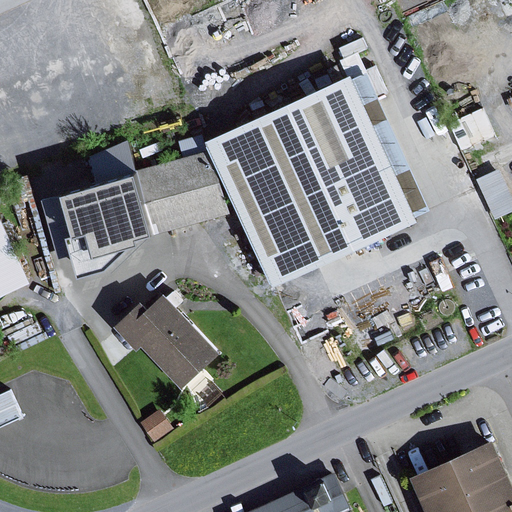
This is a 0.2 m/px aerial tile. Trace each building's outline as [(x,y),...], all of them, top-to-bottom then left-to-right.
[(369,69),(357,75),(421,213),(432,208),(369,69)] [(355,70),(209,137),(276,283),(422,217),(421,213),(357,75),(355,70)] [(99,180),(68,188),(69,191),(80,229),(71,231),(74,239),(84,272),(111,265),(139,238),(232,211),(213,148),(208,149),(204,134),(180,140),(185,155),(139,168),(129,139),(92,155),(99,180)] [(499,218),(511,212),(511,185),(504,168),(481,178),(499,218)] [(80,229),(69,191),(44,197),(57,244),(74,239),(71,231),(80,229)] [(0,295),(34,280),(4,215),(0,216),(0,295)] [(145,299),(117,324),(140,349),(145,343),(184,386),(223,351),(168,291),(151,306),(145,299)] [(12,389),(0,394),(0,428),(25,416),(12,389)] [(161,407),(142,420),(155,440),(175,427),(161,407)] [(511,511),(511,473),(495,438),(416,474),(432,511),(511,511)] [(356,511),(337,469),(244,511),(356,511)]
